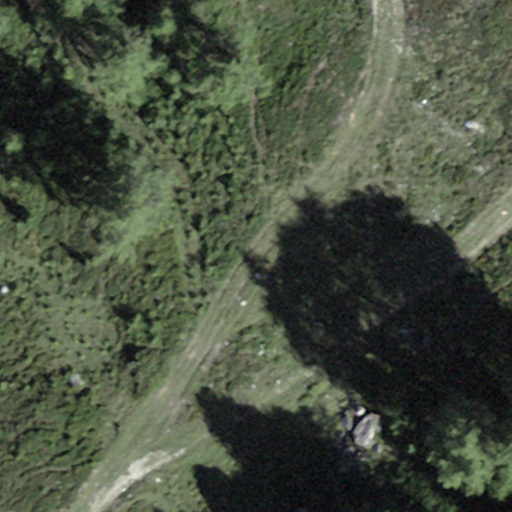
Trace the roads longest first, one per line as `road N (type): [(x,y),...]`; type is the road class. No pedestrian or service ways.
road 1 (track): [(100,483),(392,82),(374,0)]
road 2 (track): [(72,511),(100,483),(511,221)]
